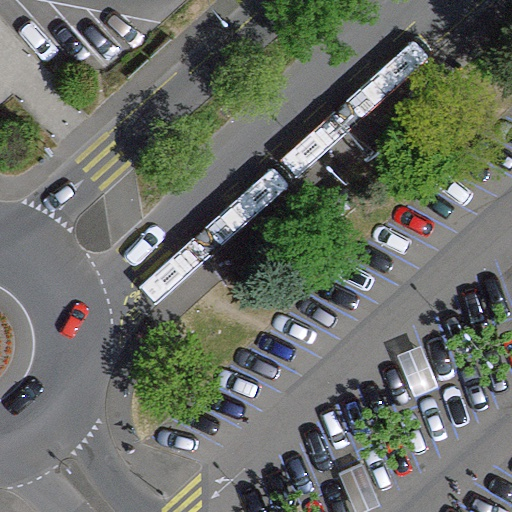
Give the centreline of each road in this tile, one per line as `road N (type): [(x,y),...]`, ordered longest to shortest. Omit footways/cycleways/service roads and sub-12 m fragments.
road 1 (secondary): [(72,315),(150,258),(423,0)]
road 2 (secondary): [(283,0),(19,248)]
road 3 (secondary): [(0,445),(35,427),(64,393),(75,355),(72,315)]
